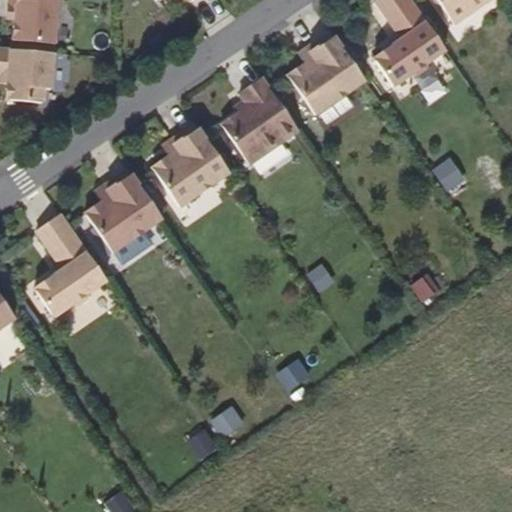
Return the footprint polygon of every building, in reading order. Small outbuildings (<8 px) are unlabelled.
[(57,56),(62,0),(9,0),(8,16),(15,16),(15,23),(12,52),(55,56),(57,56)] [(446,56),(407,0),(380,0),(372,6),(396,40),(398,43),(390,50),(372,61),(394,92),(446,56)] [(494,0),(449,0),(464,21),(494,0)] [(365,86),(329,35),(296,58),(303,68),(286,80),(315,121),(365,86)] [(398,43),(396,40),(387,47),(390,50),(398,43)] [(52,92),(55,56),(12,52),(0,50),(0,76),(8,77),(7,85),(6,101),(43,104),(44,92),(52,92)] [(297,133),(260,80),(248,89),(253,96),(255,99),(244,106),(245,109),(229,120),(257,161),(297,133)] [(255,99),(253,96),(242,104),(244,106),(255,99)] [(229,177),(193,126),(160,149),(167,159),(150,171),(179,212),(229,177)] [(162,224),(126,173),(93,195),(100,205),(83,217),(112,259),(162,224)] [(107,286),(60,217),(34,236),(58,270),(60,273),(51,279),(34,291),(55,322),(107,286)] [(60,273),(58,270),(49,277),(51,279),(60,273)] [(0,334),(16,323),(0,300),(0,334)]
